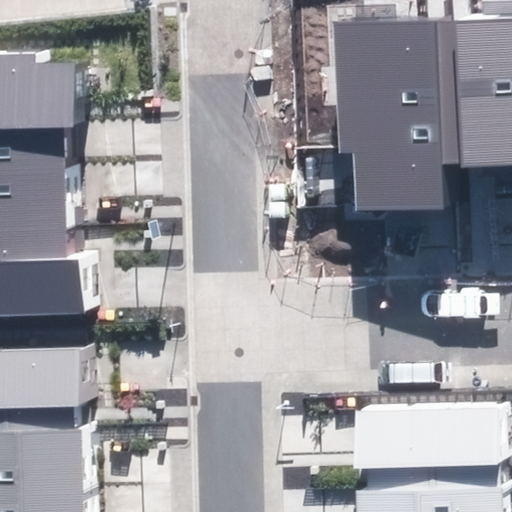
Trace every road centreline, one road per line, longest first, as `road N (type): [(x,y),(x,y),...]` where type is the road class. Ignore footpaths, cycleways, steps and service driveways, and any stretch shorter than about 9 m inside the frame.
road 1 (residential): [(216,0),(224,311)]
road 2 (residential): [(224,311),(511,303)]
road 3 (residential): [(224,311),(230,511)]
